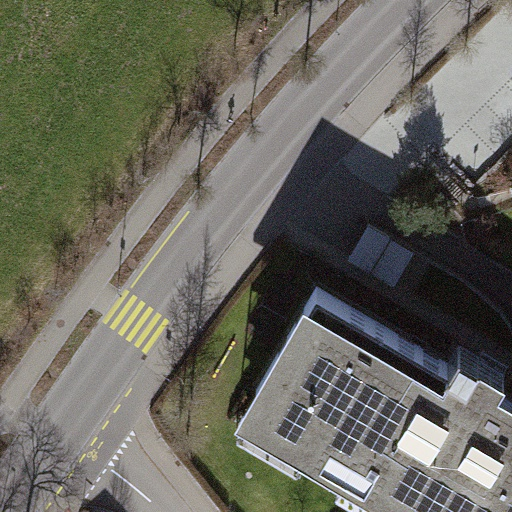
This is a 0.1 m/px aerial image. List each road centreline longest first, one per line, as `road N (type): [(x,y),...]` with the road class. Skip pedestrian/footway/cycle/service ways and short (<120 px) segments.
road 1 (tertiary): [(61,434),(140,321),(335,83),(416,0)]
road 2 (residential): [(61,434),(157,511)]
